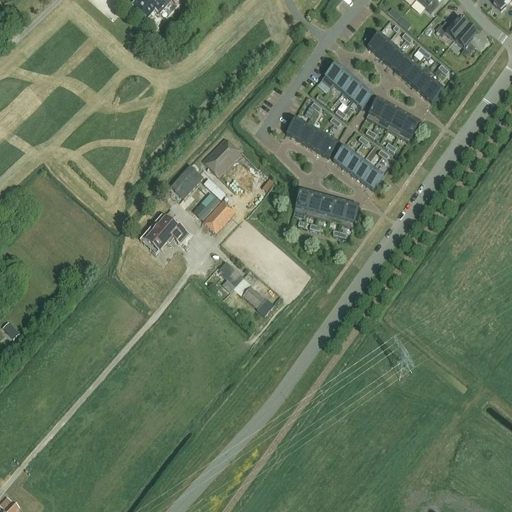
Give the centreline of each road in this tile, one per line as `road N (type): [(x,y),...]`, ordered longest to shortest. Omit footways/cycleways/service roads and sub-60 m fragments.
road 1 (unclassified): [(174,511),(269,409),(511,68)]
road 2 (residential): [(346,54),(344,61),(380,94),(422,115),(427,109),(363,55)]
road 3 (residential): [(265,130),(309,184),(363,201),(327,166)]
